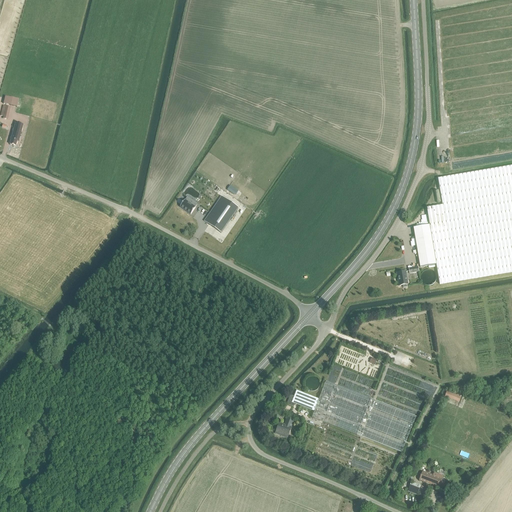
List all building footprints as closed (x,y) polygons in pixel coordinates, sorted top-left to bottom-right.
[(3,104),(16,107),(18,100),(12,99),(10,98),(10,100),(4,98),(3,104)] [(3,119),(7,120),(10,108),(5,107),(3,106),(0,116),(3,117),(3,119)] [(15,146),(16,141),(18,142),(23,125),(15,123),(9,144),(15,146)] [(446,228),(430,230),(436,265),(439,284),(511,272),(511,166),(438,179),(442,206),(446,228)] [(221,197),(204,222),(221,233),(238,208),(221,197)] [(239,207),(242,203),(233,197),(231,199),(229,197),(227,199),(239,207)] [(190,200),(187,198),(185,201),(185,200),(180,207),(191,215),(195,208),(188,203),(190,200)] [(442,206),(427,209),(429,225),(430,230),(446,228),(442,206)] [(420,267),(436,265),(430,230),(429,225),(413,228),(420,267)] [(406,285),(408,285),(406,272),(397,274),(398,278),(398,281),(399,286),(403,286),(403,288),(406,287),(406,285)] [(294,404),(314,412),(312,418),(356,436),(402,453),(416,417),(371,399),(326,382),(319,399),(296,390),(294,397),(292,403),(294,404)] [(445,397),(459,403),(461,397),(447,392),(445,397)] [(287,435),(289,432),(290,432),(292,428),(291,428),(292,425),(294,421),(286,418),(285,422),(286,422),(285,426),(280,424),(278,428),(279,428),(278,432),(279,432),(278,435),(285,438),(286,435),(287,435)] [(444,477),(434,473),(433,476),(422,472),(419,481),(437,488),(438,486),(443,488),(445,482),(443,481),(444,477)] [(417,495),(421,486),(411,483),(414,476),(409,474),(407,482),(411,483),(407,492),(417,495)] [(421,487),(419,493),(426,496),(429,489),(421,487)]
